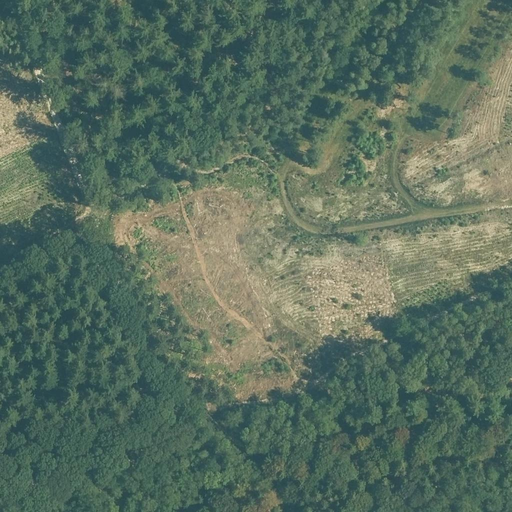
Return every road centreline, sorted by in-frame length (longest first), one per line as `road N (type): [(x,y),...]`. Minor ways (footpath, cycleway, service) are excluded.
road 1 (track): [(319,0),(252,85),(167,172),(0,272)]
road 2 (track): [(92,219),(110,295),(137,341),(289,511)]
road 3 (track): [(92,219),(8,0)]
